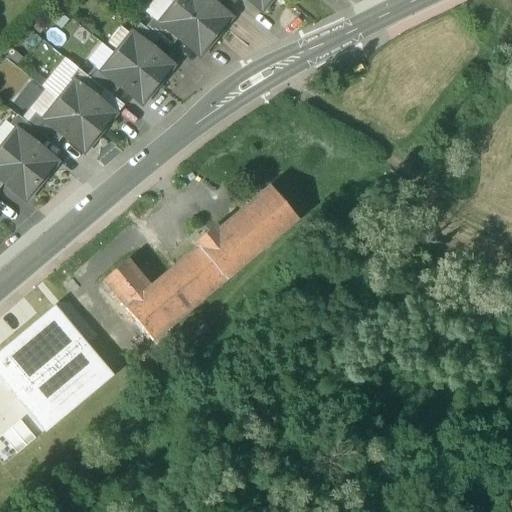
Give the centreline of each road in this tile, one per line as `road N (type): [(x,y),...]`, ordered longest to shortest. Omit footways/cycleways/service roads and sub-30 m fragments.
road 1 (tertiary): [(0,287),(256,80),(417,0)]
road 2 (track): [(511,246),(275,69)]
